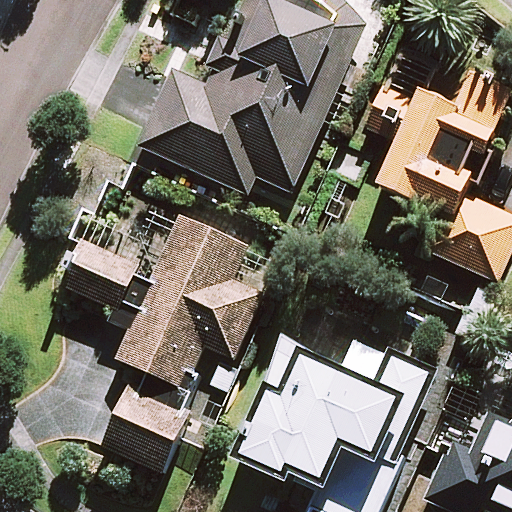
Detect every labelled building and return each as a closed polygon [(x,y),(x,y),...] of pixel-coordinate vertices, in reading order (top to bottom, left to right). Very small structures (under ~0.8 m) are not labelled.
[(345,0),(247,0),(209,88),(173,73),(139,148),(247,196),(255,178),(292,195),(370,21),(345,10),(349,2),(345,0)] [(364,130),(399,145),(380,186),(450,217),(433,255),(498,284),(511,251),(511,219),(465,199),(511,93),(511,91),(472,73),(457,108),(422,92),(387,77),(364,130)] [(120,362),(136,368),(102,450),(165,476),(205,380),(193,375),(205,347),(238,361),(279,263),(181,222),(159,275),(83,243),(60,297),(134,328),(120,362)] [(333,313),(310,304),(296,345),(284,340),(241,464),(321,492),(314,511),(380,511),(429,373),(391,360),(325,337),(333,313)] [(511,511),(511,445),(503,464),(455,441),(426,502),(447,511),(511,511)]
